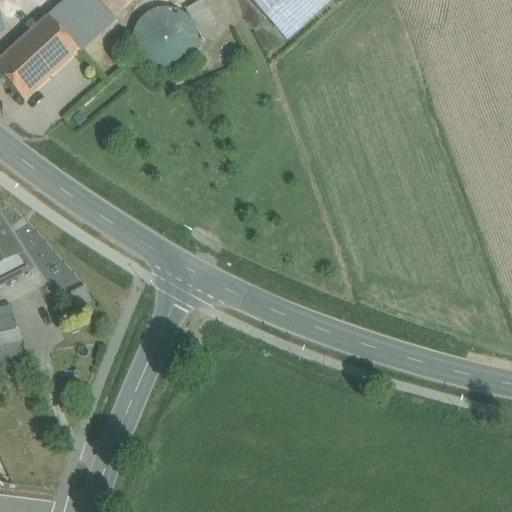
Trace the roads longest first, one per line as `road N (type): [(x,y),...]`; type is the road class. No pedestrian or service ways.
road 1 (secondary): [(191,271),(310,327),(511,384)]
road 2 (secondary): [(89,511),(191,271)]
road 3 (secondary): [(191,271),(0,143)]
